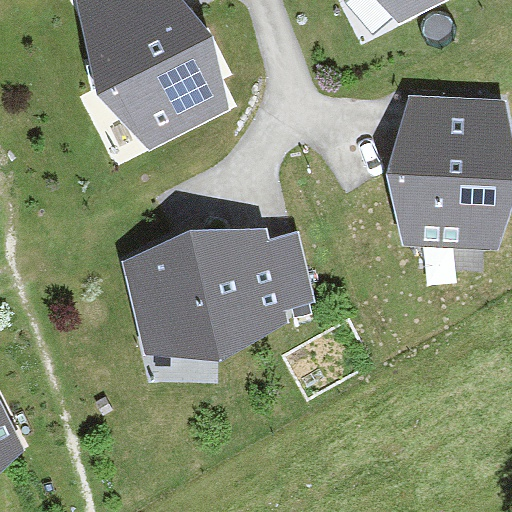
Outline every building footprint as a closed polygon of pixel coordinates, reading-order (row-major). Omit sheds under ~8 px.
[(211,37),(181,0),(74,0),(97,95),(149,150),(228,111),(211,37)] [(377,0),(398,22),(442,0),(377,0)] [(386,175),(403,247),(497,250),(511,206),(511,138),(505,101),(409,96),(386,175)] [(189,230),(122,263),(144,355),(219,361),(289,323),(285,312),(314,303),(299,233),(269,240),(266,230),(189,230)] [(0,474),(24,450),(0,401),(0,474)]
